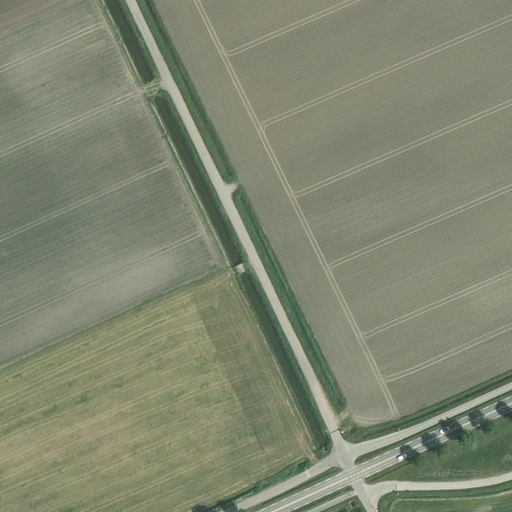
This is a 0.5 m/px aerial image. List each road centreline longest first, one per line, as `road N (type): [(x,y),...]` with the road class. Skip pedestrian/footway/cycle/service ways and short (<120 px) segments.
road 1 (unclassified): [(344,453),(125,0)]
road 2 (unclassified): [(344,453),(511,385)]
road 3 (primary): [(353,474),(511,403)]
road 4 (unclassified): [(360,490),(511,476)]
road 5 (unclassified): [(229,511),(344,453)]
